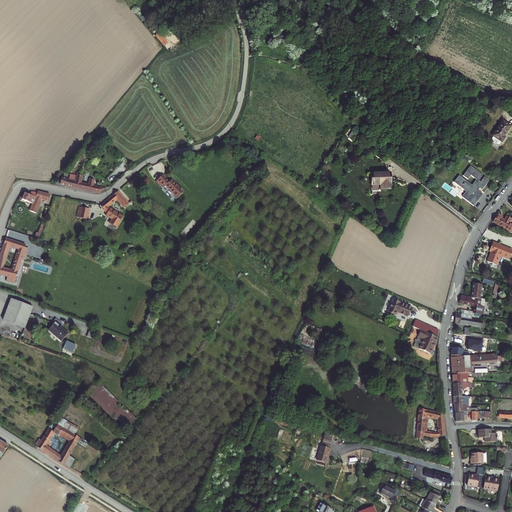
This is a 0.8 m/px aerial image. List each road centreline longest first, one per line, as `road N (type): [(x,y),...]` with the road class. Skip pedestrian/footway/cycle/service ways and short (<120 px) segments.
road 1 (track): [(216,511),(339,215),(227,128)]
road 2 (residential): [(231,0),(246,57),(227,128),(203,145),(149,160),(98,197),(22,186),(0,231)]
road 3 (residential): [(511,184),(467,250),(447,318),(450,428)]
road 4 (track): [(511,102),(448,78),(369,12)]
road 5 (tertiary): [(128,511),(0,430)]
